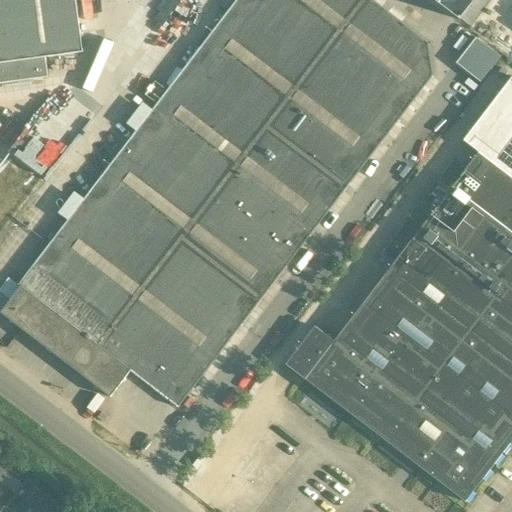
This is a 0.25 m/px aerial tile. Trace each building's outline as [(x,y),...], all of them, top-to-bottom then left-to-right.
[(0,0),(0,88),(45,82),(43,63),(81,58),(73,0),(0,0)] [(235,0),(17,285),(20,288),(0,313),(110,398),(130,372),(178,409),(180,407),(179,406),(432,76),(427,43),(371,0),(235,0)] [(432,0),(461,22),(477,0),(432,0)] [(498,57),(474,39),(454,64),(478,83),(498,57)] [(334,342),(315,327),(285,365),(305,380),(306,380),(465,502),(511,440),(511,179),(479,154),(421,229),(409,220),(384,253),(395,262),(334,342)] [(0,483),(7,489),(14,480),(3,471),(0,474),(0,483)] [(47,511),(55,502),(44,494),(30,511),(47,511)]
